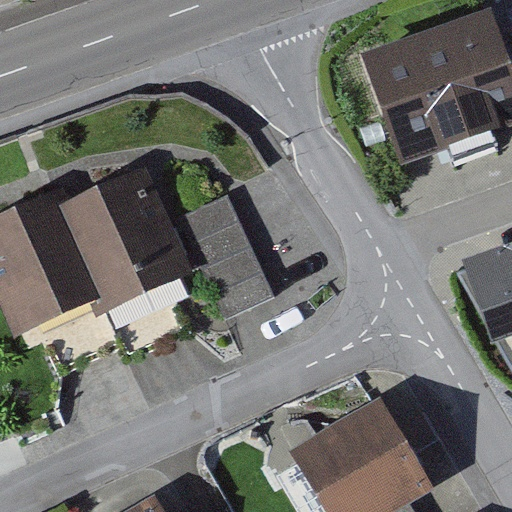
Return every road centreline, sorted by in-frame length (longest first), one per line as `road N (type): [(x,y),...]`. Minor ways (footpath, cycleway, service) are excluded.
road 1 (residential): [(0,505),(414,305)]
road 2 (residential): [(234,0),(414,305)]
road 3 (primary): [(0,77),(224,0)]
road 4 (residential): [(414,305),(511,471)]
